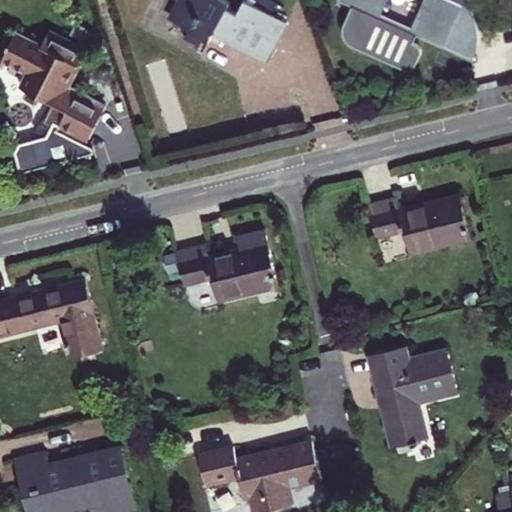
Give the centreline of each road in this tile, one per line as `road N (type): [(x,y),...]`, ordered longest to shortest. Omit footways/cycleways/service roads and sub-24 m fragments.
road 1 (residential): [(0,245),(286,173)]
road 2 (residential): [(286,173),(511,117)]
road 3 (residential): [(286,173),(334,371)]
